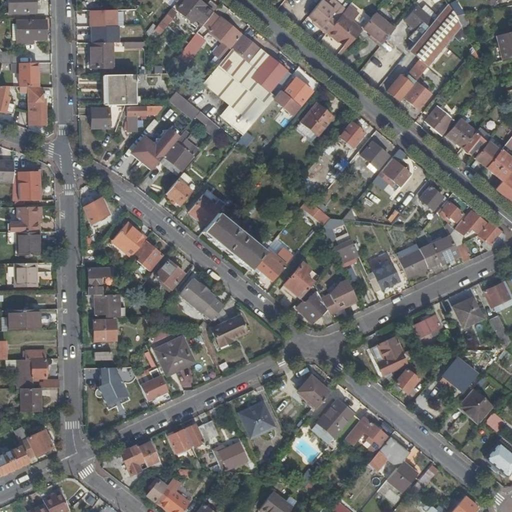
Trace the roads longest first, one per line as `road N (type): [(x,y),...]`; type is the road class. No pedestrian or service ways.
road 1 (tertiary): [(242,0),(511,224)]
road 2 (residential): [(313,349),(65,160)]
road 3 (residential): [(73,459),(65,160)]
road 4 (residential): [(73,459),(313,349)]
road 5 (residential): [(508,507),(313,349)]
road 6 (residential): [(313,349),(511,252)]
road 7 (residential): [(65,160),(61,0)]
